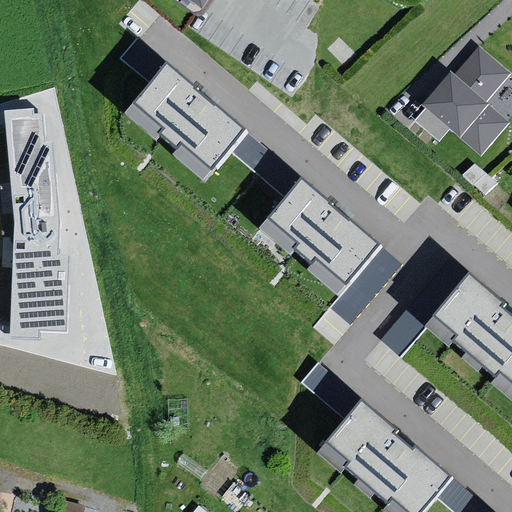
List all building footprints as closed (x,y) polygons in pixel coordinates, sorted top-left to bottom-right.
[(208,0),(188,0),(203,9),(208,0)] [(451,71),(423,104),(481,155),(511,122),(487,101),(511,73),(480,46),(455,74),(451,71)] [(168,63),(126,112),(157,139),(160,135),(177,149),(173,154),(206,182),(248,132),(168,63)] [(35,107),(2,108),(15,222),(7,340),(41,339),(41,331),(67,330),(69,257),(58,257),(59,222),(51,141),(45,141),(45,113),(35,113),(35,107)] [(249,161),(271,181),(285,166),(263,146),(249,161)] [(302,179),(260,228),(291,255),(295,251),(311,265),(307,270),(340,298),(383,248),(302,179)] [(507,306),(472,276),(428,327),(451,346),(455,341),(496,377),(494,383),(511,398),(511,315),(504,309),(507,306)] [(419,291),(383,338),(404,354),(440,306),(419,291)] [(319,359),(302,381),(349,417),(365,395),(319,359)] [(398,431),(363,402),(320,452),(342,471),(346,467),(387,502),(385,509),(388,511),(423,511),(453,478),(416,446),(413,450),(395,434),(398,431)] [(212,511),(200,502),(191,511),(212,511)]
